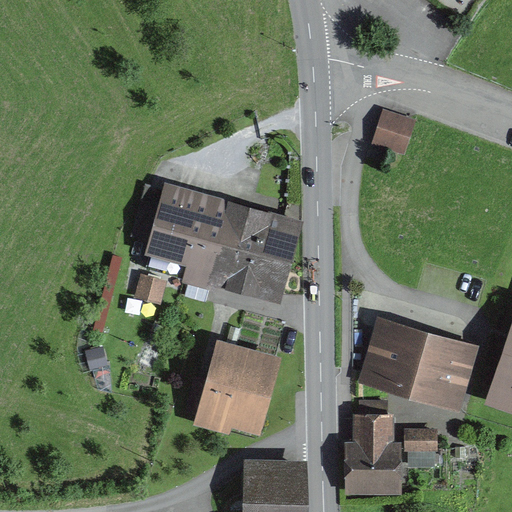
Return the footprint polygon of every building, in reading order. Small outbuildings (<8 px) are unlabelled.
[(413,119),(382,109),(371,143),(402,153),(413,119)] [(193,246),(217,253),(228,213),(230,205),(167,188),(146,267),(184,278),(193,246)] [(230,205),(228,213),(217,253),(234,257),(235,254),(280,267),(291,223),(249,211),(230,205)] [(217,253),(193,246),(184,278),(209,285),(212,277),(226,281),(227,276),(274,290),(280,267),(235,254),(234,257),(217,253)] [(165,302),(168,275),(141,272),(137,298),(165,302)] [(384,329),(371,375),(452,398),(467,345),(450,340),(448,348),(384,329)] [(511,341),(493,397),(511,403),(511,341)] [(251,421),(267,363),(224,351),(214,384),(197,380),(189,409),(206,413),(204,420),(225,426),(228,414),(251,421)] [(394,485),(395,448),(387,448),(387,402),(360,402),(361,439),(351,439),(351,486),(394,485)] [(408,431),(408,448),(434,448),(433,430),(408,431)] [(234,509),(233,511),(298,511),(299,465),(252,464),(251,509),(234,509)]
